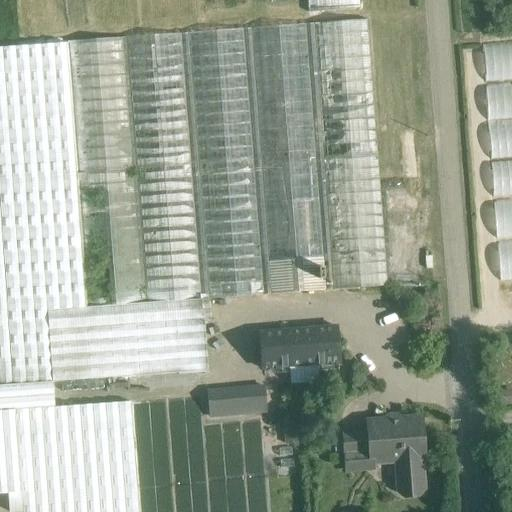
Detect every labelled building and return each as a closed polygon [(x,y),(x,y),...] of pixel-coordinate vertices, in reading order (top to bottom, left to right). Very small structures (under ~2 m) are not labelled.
[(359,0),(306,0),(307,12),(360,9),(359,0)] [(67,44),(0,48),(0,411),(15,411),(54,408),(52,383),(178,373),(178,374),(206,372),(201,300),(387,286),(387,283),(387,275),(367,20),(67,42),(67,44)] [(511,38),(483,40),(485,79),(511,77),(511,38)] [(487,117),(511,115),(511,80),(485,82),(487,117)] [(492,156),(511,154),(511,119),(489,121),(492,156)] [(413,130),(399,131),(403,179),(417,178),(413,130)] [(493,192),(511,191),(511,157),(491,158),(493,192)] [(405,192),(386,194),(388,222),(407,220),(405,192)] [(511,201),(498,202),(504,323),(511,322),(511,201)] [(399,229),(390,229),(391,253),(401,252),(399,229)] [(391,253),(390,253),(392,275),(387,275),(387,283),(404,281),(402,252),(391,253)] [(335,328),(261,333),(263,367),(337,362),(335,328)] [(264,390),(210,394),(212,417),(266,413),(264,390)] [(54,408),(15,411),(21,511),(138,511),(130,402),(54,408)] [(420,418),(400,420),(398,418),(388,418),(386,421),(368,422),(369,433),(371,463),(372,463),(395,461),(397,491),(402,495),(419,494),(423,489),(421,459),(423,459),(420,418)] [(369,433),(343,435),(346,471),(373,469),(372,463),(371,463),(369,433)]
